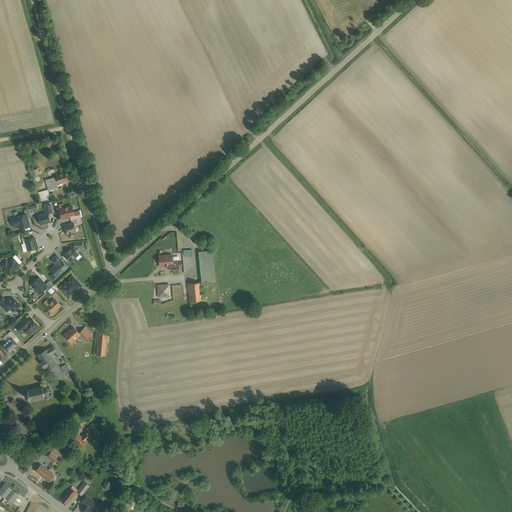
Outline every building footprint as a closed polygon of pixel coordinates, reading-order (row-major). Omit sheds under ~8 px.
[(66,180),(64,172),(52,175),(53,178),(44,180),(47,188),(57,185),(56,182),(66,180)] [(50,188),(40,190),(42,200),(52,198),(50,188)] [(72,203),(59,207),(62,217),(69,215),(71,220),(76,219),(78,223),(83,222),(79,209),(74,210),(72,203)] [(19,224),(20,229),(30,226),(27,218),(31,216),(29,208),(24,209),(25,213),(17,215),(18,217),(12,218),(14,226),(19,224)] [(38,215),(40,225),(51,223),(51,219),(53,218),(51,210),(47,211),(47,213),(38,215)] [(74,222),(65,224),(67,233),(69,232),(70,237),(76,235),(75,231),(76,230),(74,222)] [(22,241),(24,240),(27,251),(38,247),(34,234),(30,236),(29,234),(20,236),(22,241)] [(64,255),(71,261),(79,253),(73,247),(64,255)] [(212,248),(199,250),(203,282),(216,280),(212,248)] [(50,269),(56,276),(68,266),(57,253),(50,259),(55,265),(50,269)] [(168,265),(168,269),(179,268),(178,255),(172,256),(172,253),(159,255),(160,265),(168,265)] [(20,265),(20,264),(23,262),(17,255),(3,268),(10,275),(20,265)] [(39,276),(30,284),(39,293),(47,286),(49,288),(54,284),(50,279),(46,283),(39,276)] [(60,289),(68,298),(81,285),(72,276),(60,289)] [(202,282),(187,283),(187,300),(202,299),(202,282)] [(170,283),(157,284),(158,296),(170,295),(170,283)] [(46,304),(53,312),(61,304),(59,301),(61,299),(56,292),(51,295),(54,298),(46,304)] [(2,294),(0,295),(0,303),(7,311),(9,308),(12,311),(20,303),(13,296),(6,297),(2,294)] [(27,315),(15,326),(21,332),(25,328),(29,333),(39,324),(33,317),(31,319),(27,315)] [(74,325),(63,334),(69,341),(80,333),(85,339),(90,335),(83,327),(79,330),(74,325)] [(1,344),(7,351),(17,342),(13,337),(15,335),(11,330),(7,334),(10,337),(1,344)] [(107,331),(95,331),(93,353),(105,354),(107,331)] [(50,345),(35,354),(47,371),(55,366),(49,357),(55,353),(50,345)] [(66,364),(61,367),(65,374),(70,371),(66,364)] [(53,389),(28,388),(27,400),(53,401),(53,389)] [(73,429),(67,435),(78,445),(87,436),(83,431),(79,435),(73,429)] [(52,451),(48,457),(54,461),(58,456),(52,451)] [(41,462),(35,469),(48,481),(54,474),(41,462)] [(103,487),(108,489),(111,482),(107,480),(103,487)] [(20,494),(5,483),(0,489),(0,495),(12,504),(20,494)] [(88,486),(84,483),(76,491),(80,495),(88,486)] [(75,492),(70,489),(60,500),(65,504),(75,492)] [(87,503),(83,509),(86,511),(93,511),(96,508),(89,503),(92,499),(85,494),(81,499),(87,503)] [(129,495),(125,500),(131,506),(136,501),(129,495)]
